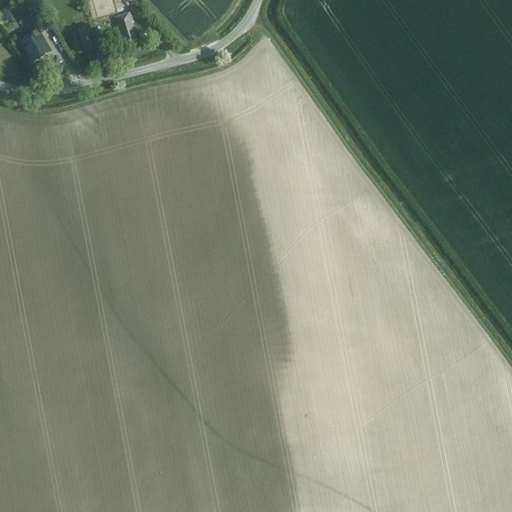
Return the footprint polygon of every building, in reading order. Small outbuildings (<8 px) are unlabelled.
[(25,0),(24,0),(30,9),(37,4),(34,0),(25,0)] [(90,0),(96,18),(116,12),(112,0),(90,0)] [(13,18),(7,8),(0,12),(0,17),(4,23),(13,18)] [(48,29),(38,13),(25,21),(33,34),(21,41),(33,62),(50,52),(40,34),(48,29)] [(123,38),(125,44),(136,40),(131,22),(133,22),(130,13),(114,18),(120,38),(123,38)] [(6,44),(10,50),(14,48),(11,42),(6,44)]
